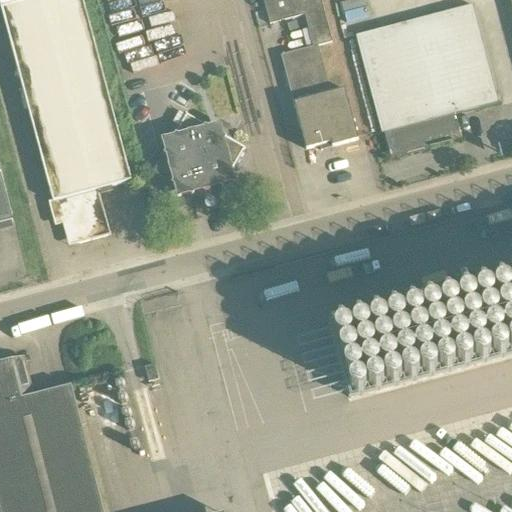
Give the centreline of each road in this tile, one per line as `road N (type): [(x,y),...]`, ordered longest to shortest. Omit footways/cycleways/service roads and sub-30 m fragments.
road 1 (unclassified): [(0,318),(511,180)]
road 2 (unknown): [(292,239),(222,0)]
